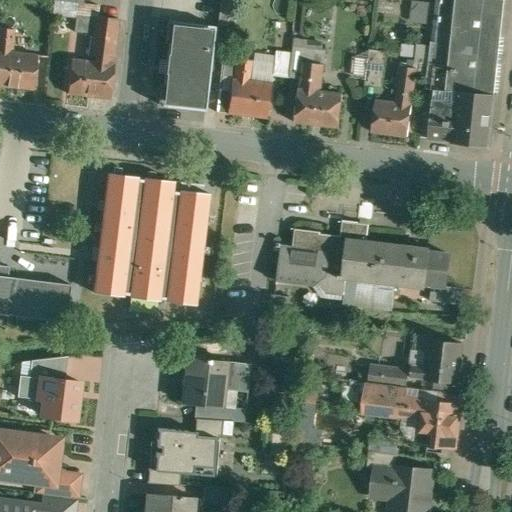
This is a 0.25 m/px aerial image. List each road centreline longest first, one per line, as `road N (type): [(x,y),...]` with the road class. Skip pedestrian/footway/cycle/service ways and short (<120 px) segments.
road 1 (residential): [(122,130),(511,179)]
road 2 (tertiary): [(511,261),(479,511)]
road 3 (residential): [(122,352),(106,511)]
road 4 (residential): [(138,0),(122,130)]
road 5 (residential): [(0,115),(122,130)]
